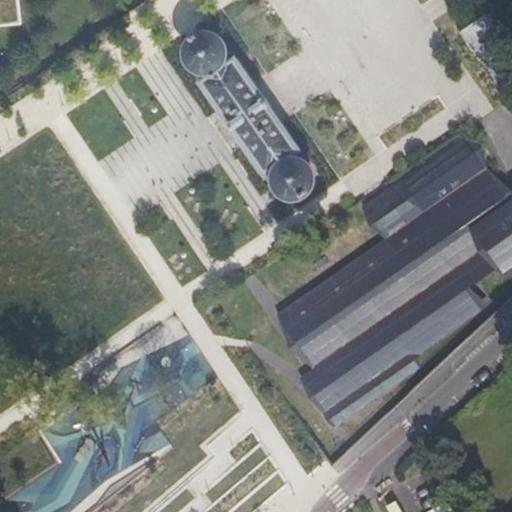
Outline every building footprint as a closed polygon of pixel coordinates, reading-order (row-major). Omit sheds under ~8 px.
[(19,0),(0,0),(0,27),(22,26),(19,0)] [(511,46),(485,13),(459,30),(499,88),(509,82),(511,86),(511,46)] [(198,74),(204,76),(206,79),(200,84),(218,110),(242,147),(263,179),(270,175),(273,180),(273,186),(274,188),(275,191),(278,196),(280,198),(282,201),(287,203),(293,204),(299,204),(304,201),(308,199),(311,194),(313,188),(314,182),(313,178),(311,172),(307,168),(301,164),(295,163),(293,160),(299,156),(279,126),(252,85),(235,60),(227,64),(228,58),(228,52),(226,47),(223,42),(218,38),(212,36),(206,35),(200,36),(195,39),(192,41),(191,43),(188,49),(187,54),(187,60),(189,66),(193,70),(198,74)] [(511,195),(510,196),(458,133),(402,170),(392,177),(362,200),(386,233),(281,315),(325,374),(313,383),(341,421),(426,366),(416,355),(487,306),(473,291),(506,269),(511,275),(511,195)] [(223,341),(236,334),(225,317),(213,324),(223,341)]
